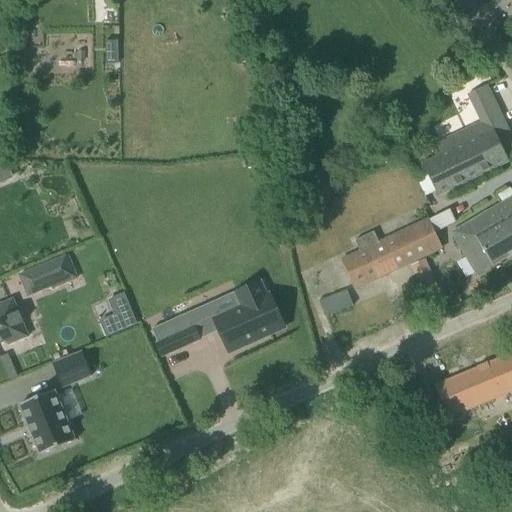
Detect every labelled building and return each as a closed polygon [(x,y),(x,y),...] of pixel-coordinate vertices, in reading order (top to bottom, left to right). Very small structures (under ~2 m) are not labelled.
[(117,41),(115,41),(105,41),(106,65),(115,65),(117,65),(117,41)] [(486,86),(467,95),(478,118),(489,112),(493,120),(501,116),(486,86)] [(367,130),(372,141),(394,131),(385,113),(378,116),(381,123),(367,130)] [(432,147),(436,155),(421,164),(437,196),(508,162),(504,152),(511,148),(511,139),(510,135),(498,140),(488,120),(432,147)] [(8,166),(0,169),(0,184),(13,179),(8,166)] [(511,197),(451,234),(476,277),(511,255),(511,197)] [(359,250),(340,259),(355,290),(384,276),(384,275),(441,248),(427,218),(378,242),(374,233),(366,236),(355,241),(359,250)] [(26,292),(61,277),(58,270),(72,264),(68,254),(18,274),(26,292)] [(438,294),(424,261),(412,267),(426,299),(438,294)] [(269,295),(264,297),(258,283),(236,293),(242,307),(214,320),(229,353),(284,328),(269,295)] [(318,299),(325,317),(352,307),(345,288),(318,299)] [(0,342),(5,341),(7,345),(27,336),(12,299),(0,303),(0,342)] [(188,314),(151,330),(157,344),(156,345),(161,357),(200,340),(188,314)] [(81,352),(52,364),(62,388),(91,376),(81,352)] [(511,354),(434,387),(442,405),(447,418),(476,406),(511,391),(511,354)] [(67,421),(54,391),(38,398),(19,406),(40,456),(75,441),(67,421)] [(353,402),(330,414),(343,440),(331,445),(343,469),(356,462),(351,454),(373,443),(353,402)] [(298,429),(276,440),(295,479),(316,468),(321,477),(333,470),(322,447),(310,453),(298,429)] [(276,440),(254,451),(266,475),(254,481),(266,504),(278,498),(274,489),(295,479),(276,440)] [(412,476),(404,481),(409,489),(417,484),(412,476)] [(207,511),(245,511),(248,511),(235,481),(200,496),(207,511)] [(404,481),(396,486),(401,494),(409,489),(404,481)] [(387,499),(379,505),(383,511),(386,511),(392,508),(387,499)] [(445,511),(439,503),(424,511),(445,511)]
